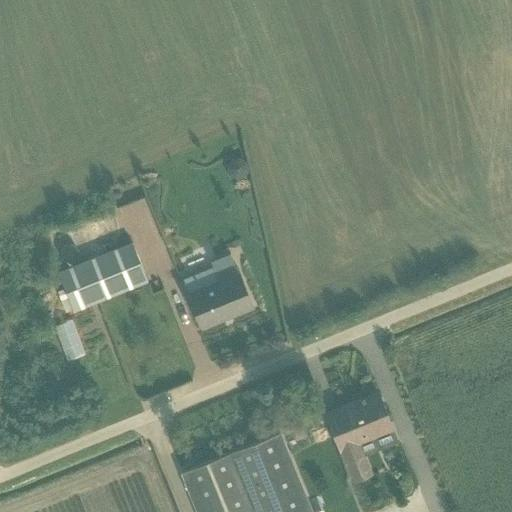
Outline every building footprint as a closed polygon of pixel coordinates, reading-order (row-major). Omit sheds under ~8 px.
[(136,242),(61,272),(74,312),(149,283),(136,242)] [(232,264),(173,287),(196,345),(255,321),(232,264)] [(8,289),(17,330),(32,326),(27,304),(38,301),(34,284),(8,289)] [(157,316),(122,301),(107,335),(142,350),(157,316)] [(79,351),(87,351),(88,330),(68,329),(67,345),(79,345),(79,351)] [(41,349),(52,346),(48,330),(37,333),(41,349)] [(379,388),(315,414),(348,493),(381,479),(369,448),(399,436),(379,388)] [(314,511),(280,437),(184,473),(200,511),(314,511)]
